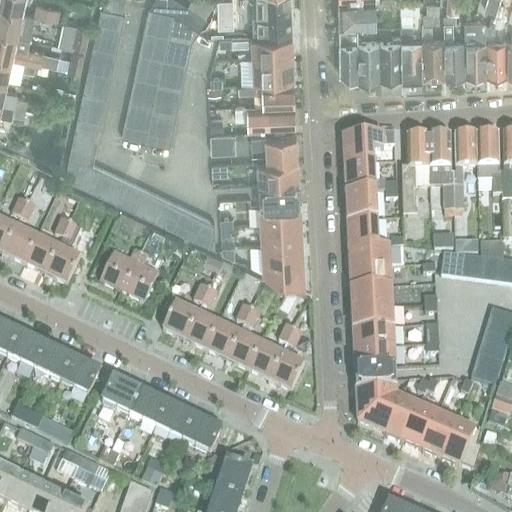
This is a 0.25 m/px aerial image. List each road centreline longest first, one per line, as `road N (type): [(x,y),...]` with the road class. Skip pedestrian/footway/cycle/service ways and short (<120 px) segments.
road 1 (residential): [(327,446),(315,124)]
road 2 (residential): [(281,429),(0,293)]
road 3 (residential): [(315,124),(511,109)]
road 4 (residential): [(481,511),(365,465)]
road 5 (residential): [(315,124),(308,0)]
